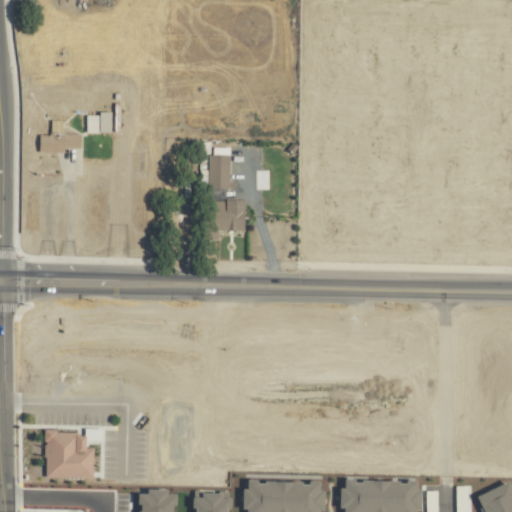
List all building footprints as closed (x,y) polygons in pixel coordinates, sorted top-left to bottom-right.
[(39,133),(39,151),(64,151),(64,147),(79,148),(80,134),(39,133)] [(228,187),(228,154),(207,154),(206,187),(228,187)] [(213,230),(243,230),(243,200),(212,200),(213,230)] [(191,240),(190,213),(167,213),(168,240),(191,240)] [(92,476),(92,446),(85,446),(85,431),(44,430),(43,476),(92,476)]
